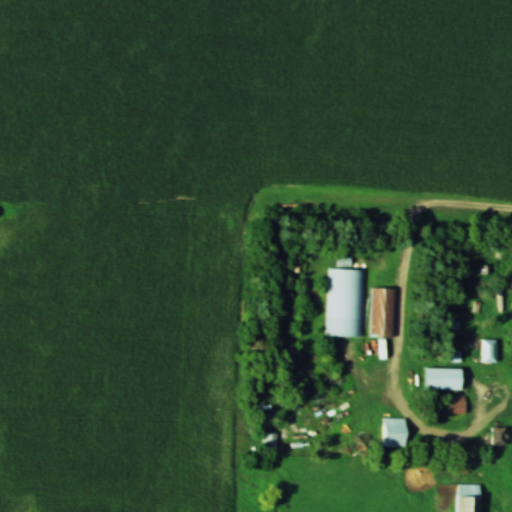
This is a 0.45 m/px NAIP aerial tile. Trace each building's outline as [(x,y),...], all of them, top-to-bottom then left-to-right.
[(326,337),(362,338),(364,270),(328,269),(326,337)] [(391,289),(367,289),(367,338),(391,338),(391,289)] [(493,363),(493,340),(478,340),(478,363),(493,363)] [(455,389),(455,369),(421,369),(421,389),(455,389)] [(459,413),(459,398),(446,398),(446,412),(459,413)] [(379,448),(401,448),(401,419),(379,419),(379,448)] [(501,445),(501,429),(488,429),(488,445),(501,445)] [(274,434),(259,434),(259,453),(274,453),(274,434)] [(452,511),(475,511),(476,485),(452,485),(452,511)]
